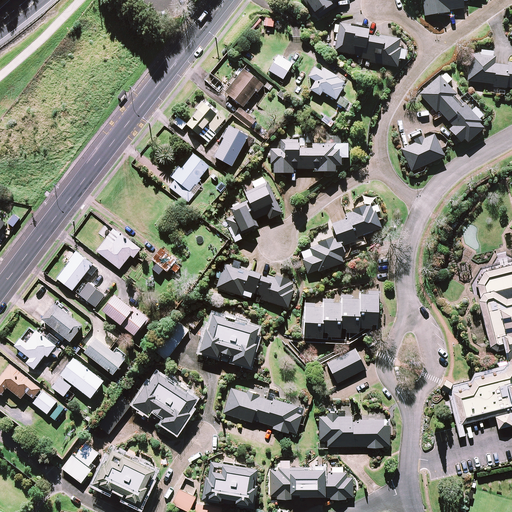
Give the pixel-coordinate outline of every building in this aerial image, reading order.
[(305,0),(316,14),(318,12),(320,15),(333,5),(332,3),(336,0),(305,0)] [(423,0),(425,16),(450,13),(449,10),(464,9),(463,0),(423,0)] [(370,30),(340,25),(340,26),(336,25),(334,33),(338,34),(335,51),(370,58),(369,62),(398,68),(400,59),(405,60),(407,51),(399,49),(400,40),(370,35),(370,30)] [(493,84),(493,87),(508,89),(508,88),(511,88),(511,63),(508,63),(508,66),(494,64),(495,58),(493,57),(494,52),(482,50),(481,56),(470,54),(467,81),(493,84)] [(293,65),(279,56),(269,71),(283,80),(293,65)] [(226,93),(244,108),(257,92),(259,93),(265,85),(242,66),(236,74),(239,77),(226,93)] [(347,84),(324,68),(322,72),(316,68),(309,78),(316,82),(311,90),(320,97),(323,92),(337,101),(336,103),(349,112),(353,105),(339,96),(347,84)] [(453,85),(450,87),(448,84),(453,80),(446,73),(442,77),(440,75),(419,93),(436,113),(439,110),(453,127),(450,130),(461,142),(465,139),(468,143),(484,128),(479,122),(485,117),(468,97),(462,103),(459,99),(462,96),(453,85)] [(185,124),(187,125),(208,143),(228,120),(204,100),(196,110),(197,110),(185,124)] [(256,121),(240,109),(234,116),(250,129),(256,121)] [(185,124),(177,118),(172,123),(182,131),(187,125),(185,124)] [(249,137),(231,127),(215,157),(233,167),(249,137)] [(445,156),(435,135),(424,140),(423,137),(416,141),(417,143),(402,150),(412,172),(445,156)] [(312,149),(307,149),(308,144),(300,144),(300,141),(279,140),(271,148),(270,164),(275,164),(274,173),(294,174),(294,169),(319,170),(319,172),(336,172),(336,166),(342,166),(342,158),(349,158),(349,144),(312,143),(312,149)] [(201,187),(198,184),(202,180),(200,178),(209,168),(194,155),(183,169),(180,168),(173,178),(176,180),(170,187),(188,202),(201,187)] [(283,213),(263,177),(243,188),(250,200),(231,210),(234,215),(226,219),(238,241),(244,238),(241,233),(257,224),(255,220),(267,214),(270,220),(283,213)] [(200,218),(208,209),(200,202),(192,212),(200,218)] [(380,211),(378,205),(372,207),(371,205),(367,207),(366,205),(352,210),(353,212),(344,215),(346,219),(333,224),(337,236),(318,243),(319,245),(300,252),(308,274),(318,270),(319,272),(344,263),(342,257),(347,255),(343,246),(358,241),(360,246),(366,244),(363,235),(382,229),(376,213),(380,211)] [(141,250),(115,229),(97,251),(120,269),(131,256),(134,258),(141,250)] [(170,269),(175,273),(180,267),(175,263),(176,261),(162,249),(153,260),(167,272),(170,269)] [(93,266),(77,254),(58,279),(73,291),(93,266)] [(449,386),(461,432),(462,432),(460,423),(494,414),(498,426),(511,422),(511,259),(484,267),(475,282),(492,349),(506,345),(511,364),(475,373),(477,379),(449,386)] [(232,267),(224,264),(223,268),(219,267),(215,277),(220,279),(217,288),(251,299),(253,293),(256,294),(261,274),(240,268),(241,263),(234,261),(232,267)] [(275,279),(261,274),(256,294),(261,296),(260,299),(289,308),(294,291),(291,290),(293,284),(290,283),(292,277),(277,272),(275,279)] [(105,296),(89,284),(80,295),(96,307),(105,296)] [(357,333),(357,328),(369,329),(370,325),(376,325),(377,291),(358,291),(358,299),(340,299),(340,301),(321,301),(320,307),(304,306),(302,338),(321,339),(321,334),(326,334),(326,338),(339,338),(340,329),(344,329),(344,333),(357,333)] [(149,320),(117,295),(104,311),(136,336),(149,320)] [(84,326),(56,303),(43,319),(72,342),(84,326)] [(224,353),(221,361),(228,363),(230,355),(235,356),(234,362),(251,367),(258,345),(256,344),(260,328),(213,314),(202,352),(219,357),(220,352),(224,353)] [(189,331),(176,321),(166,335),(154,350),(167,360),(189,331)] [(62,351),(31,327),(16,346),(31,359),(27,363),(35,369),(46,355),(49,357),(52,352),(58,357),(62,351)] [(116,353),(97,338),(86,352),(115,375),(128,358),(118,350),(116,353)] [(365,369),(356,351),(329,364),(338,383),(365,369)] [(104,382),(74,359),(62,375),(92,398),(104,382)] [(42,389),(11,364),(0,377),(0,393),(2,395),(8,388),(22,399),(27,392),(34,398),(42,389)] [(198,399),(158,372),(148,388),(146,386),(135,404),(150,414),(153,409),(166,418),(163,423),(179,433),(191,414),(189,413),(198,399)] [(72,387),(61,379),(54,388),(64,396),(72,387)] [(273,426),(273,428),(289,433),(289,432),(297,434),(305,409),(274,399),(273,401),(232,388),(224,414),(253,423),(253,420),(273,426)] [(57,403),(43,392),(34,403),(48,414),(57,403)] [(131,406),(122,399),(100,427),(110,434),(131,406)] [(64,409),(59,406),(51,417),(56,420),(64,409)] [(367,446),(367,448),(384,448),(384,446),(390,446),(390,420),(359,420),(359,422),(353,422),(353,417),(337,417),(337,413),(325,413),(325,417),(319,417),(320,441),(328,441),(328,447),(367,446)] [(72,454),(61,467),(81,483),(92,470),(95,466),(92,463),(99,454),(86,443),(75,456),(72,454)] [(155,471),(114,449),(95,484),(103,488),(105,485),(113,490),(114,487),(128,495),(126,498),(140,506),(151,487),(147,486),(155,471)] [(251,502),(255,502),(256,491),(258,492),(259,485),(255,484),(258,469),(211,461),(208,480),(207,480),(203,500),(212,501),(212,498),(222,500),(223,497),(238,500),(237,502),(250,505),(251,502)] [(343,473),(343,467),(333,467),(333,470),(308,470),(308,468),(277,468),(277,471),(270,471),(271,496),(277,496),(277,499),(294,499),(294,497),(330,496),(330,500),(346,499),(346,497),(353,497),(353,477),(348,477),(348,473),(343,473)] [(196,498),(180,490),(173,504),(189,511),(196,498)]
